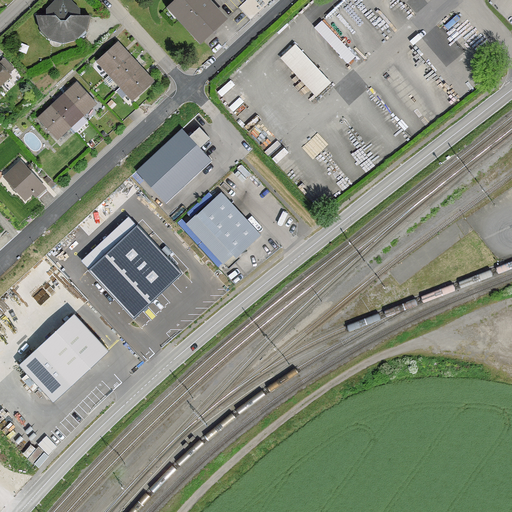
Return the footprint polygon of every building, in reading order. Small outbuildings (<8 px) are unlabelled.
[(174,0),(168,7),(169,7),(170,6),(179,15),(179,19),(190,31),(194,31),(202,40),(201,42),(201,43),(211,33),(216,33),(216,29),(226,19),(208,0),(174,0)] [(57,10),(51,15),(37,15),(40,30),(41,29),(42,30),(40,32),(47,39),(52,35),(63,38),(74,35),(75,35),(79,39),(79,40),(85,38),(92,16),(89,16),(89,15),(74,15),(69,10),(57,10)] [(99,59),(97,60),(98,60),(111,73),(110,74),(129,57),(129,56),(128,57),(116,44),(117,43),(116,43),(115,44),(99,59)] [(140,68),(129,57),(110,74),(121,86),(140,68)] [(9,74),(15,69),(4,58),(0,61),(0,84),(10,76),(9,74)] [(140,68),(121,86),(122,85),(134,99),(133,99),(134,100),(135,99),(135,98),(151,83),(152,83),(153,82),(152,83),(140,69),(140,68)] [(64,96),(81,115),(82,114),(81,114),(94,101),(95,102),(96,102),(94,101),(79,84),(78,83),(78,84),(65,96),(64,95),(64,96)] [(64,96),(52,106),(70,126),(81,115),(64,96)] [(52,107),(53,108),(39,120),(39,119),(38,119),(39,121),(40,120),(55,137),(56,138),(55,137),(69,125),(69,126),(70,126),(52,106),(52,107)] [(182,128),(136,171),(166,203),(212,160),(200,147),(210,138),(199,127),(189,136),(182,128)] [(47,191),(21,163),(6,177),(13,186),(12,187),(16,191),(17,190),(25,198),(32,191),(39,198),(47,191)] [(55,183),(48,176),(44,179),(51,187),(55,183)] [(197,213),(186,223),(223,263),(224,263),(227,266),(261,235),(221,192),(197,214),(197,213)] [(137,224),(88,270),(134,319),(182,273),(137,224)] [(74,313),(18,365),(53,402),(109,350),(74,313)]
